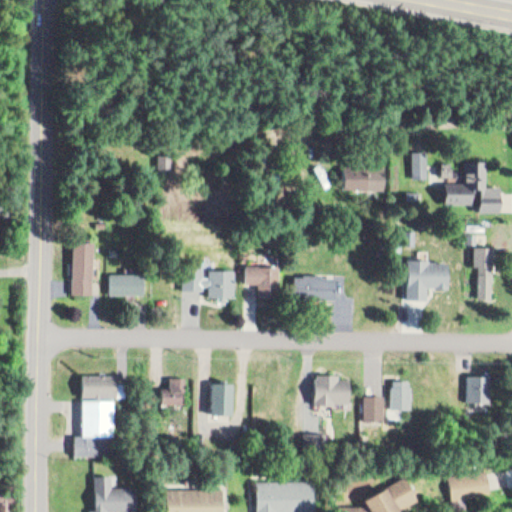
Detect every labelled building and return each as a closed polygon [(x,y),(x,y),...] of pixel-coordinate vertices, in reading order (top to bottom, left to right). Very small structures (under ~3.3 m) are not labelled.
[(413,149),(414,175),(428,174),(428,149),(413,149)] [(158,164),(157,152),(173,152),(173,164),(158,164)] [(464,157),(463,181),(446,180),(446,202),(485,203),(486,158),(464,157)] [(342,186),(343,163),(366,163),(366,165),(384,166),(384,187),(342,186)] [(404,242),(404,227),(415,228),(415,242),(404,242)] [(93,239),(94,291),(72,291),(71,239),(93,239)] [(474,245),(474,263),(478,263),(478,295),(493,295),(493,245),(474,245)] [(406,296),(406,256),(427,256),(427,258),(447,259),(446,285),(426,285),(426,296),(406,296)] [(245,263),(245,280),(257,280),(257,298),(279,298),(279,263),(245,263)] [(183,287),(183,267),(204,267),(204,274),(208,273),(208,267),(234,267),(235,293),(208,294),(208,282),(204,282),(204,287),(183,287)] [(110,270),(110,291),(144,291),(144,271),(110,270)] [(296,273),(296,300),(335,301),(336,273),(321,273),(321,270),(304,270),(304,273),(296,273)] [(466,371),(466,398),(489,399),(490,369),(485,369),(485,372),(466,371)] [(315,374),(315,400),(333,401),(333,397),(348,398),(349,376),(339,375),(339,371),(319,370),(319,375),(315,374)] [(84,394),(84,373),(115,373),(115,377),(131,377),(131,394),(84,394)] [(169,374),(169,384),(160,384),(160,401),(184,401),(184,399),(186,399),(186,374),(169,374)] [(392,378),(392,383),(390,383),(390,408),(410,408),(410,384),(408,384),(408,378),(392,378)] [(213,380),(212,411),(234,412),(234,380),(213,380)] [(364,393),(364,418),(383,418),(383,393),(364,393)] [(83,396),(82,433),(77,433),(76,453),(114,453),(114,397),(83,396)] [(452,497),(449,473),(486,467),(490,492),(452,497)] [(93,473),(94,505),(90,505),(90,511),(108,511),(108,509),(135,508),(134,485),(110,485),(110,472),(93,473)] [(356,511),(356,504),(364,504),(360,497),(403,472),(417,497),(397,508),(398,510),(394,511),(356,511)] [(255,511),(255,479),(311,478),(312,511),(255,511)] [(164,511),(164,486),(221,485),(221,511),(164,511)] [(0,511),(0,494),(9,494),(9,511),(0,511)]
